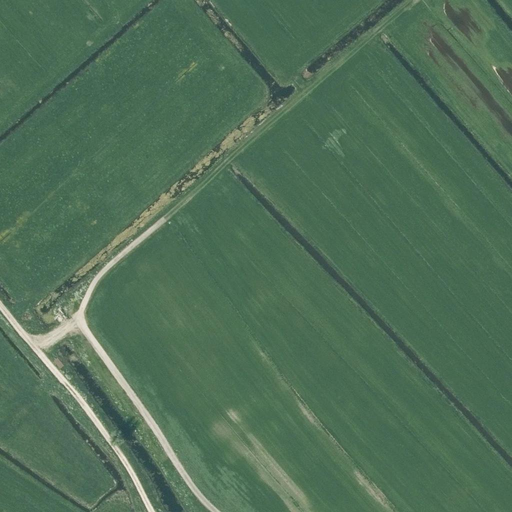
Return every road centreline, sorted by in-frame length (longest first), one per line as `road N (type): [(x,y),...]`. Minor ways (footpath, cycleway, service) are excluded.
road 1 (track): [(162,221),(96,278),(82,322),(215,511)]
road 2 (track): [(150,511),(104,434),(0,303)]
